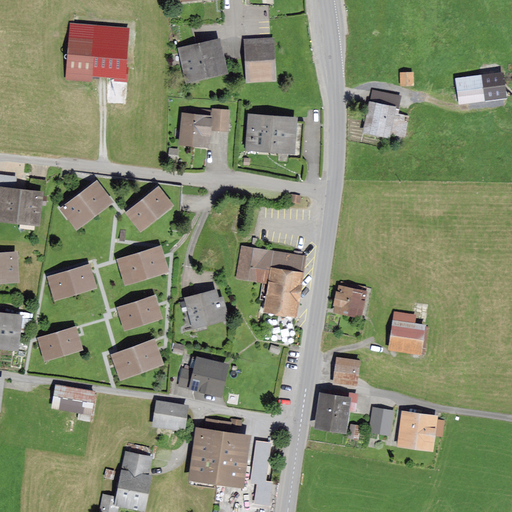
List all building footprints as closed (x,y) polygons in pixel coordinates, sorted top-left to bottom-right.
[(195,49),(190,27),(167,33),(172,54),(184,52),(190,76),(221,69),(218,52),(216,44),(195,49)] [(120,75),(123,44),(72,39),(68,77),(88,79),(89,70),(115,72),(114,75),(120,75)] [(272,77),(270,41),(248,43),(248,48),(250,78),(272,77)] [(401,73),(401,84),(412,85),(412,74),(401,73)] [(458,78),(461,103),(482,101),(482,98),(486,98),(483,78),(480,78),(479,75),(458,78)] [(400,97),(373,91),(367,122),(364,121),(363,125),(365,126),(365,127),(404,135),(407,117),(396,115),(400,97)] [(207,143),(209,125),(210,120),(214,120),(214,112),(214,111),(185,109),(182,140),(207,143)] [(214,120),(210,120),(209,125),(213,125),(213,127),(226,129),(228,112),(214,110),(214,111),(214,112),(214,120)] [(252,118),(250,146),(288,149),(290,149),(289,158),(301,159),(304,122),(252,118)] [(3,191),(0,216),(35,220),(38,195),(44,196),(46,181),(31,179),(29,194),(3,191)] [(108,201),(96,185),(70,205),(69,203),(64,207),(77,224),(108,201)] [(157,191),(130,212),(141,226),(168,204),(157,191)] [(271,211),(223,196),(208,243),(256,258),(271,211)] [(121,261),(127,280),(164,269),(158,250),(121,261)] [(296,311),(305,257),(275,252),(266,307),(296,311)] [(0,278),(14,277),(12,256),(0,257),(0,278)] [(86,268),(52,278),(57,295),(91,285),(86,268)] [(367,287),(341,282),(339,288),(338,288),(335,308),(358,313),(361,295),(365,296),(367,287)] [(215,303),(213,295),(204,297),(190,301),(196,323),(223,315),(220,302),(215,303)] [(121,309),(127,325),(158,315),(152,299),(121,309)] [(0,342),(13,344),(16,319),(0,317),(0,342)] [(418,354),(423,325),(395,320),(391,344),(391,347),(413,350),(413,353),(418,354)] [(42,339),(47,356),(78,347),(73,330),(42,339)] [(116,356),(122,375),(159,362),(152,343),(116,356)] [(218,391),(223,368),(209,364),(211,359),(202,357),(198,370),(193,368),(189,380),(195,381),(194,385),(218,391)] [(356,363),(340,360),(337,381),(354,383),(356,363)] [(89,420),(94,393),(58,387),(55,405),(80,409),(78,418),(89,420)] [(353,394),(336,392),(335,399),(329,398),(328,404),(323,403),(319,424),(342,427),(343,421),(348,422),(349,415),(344,414),(345,410),(353,411),(355,402),(352,402),(353,394)] [(185,407),(159,403),(156,426),(182,430),(185,407)] [(375,409),(371,430),(388,433),(392,412),(375,409)] [(442,431),(443,421),(406,416),(403,442),(431,445),(433,430),(442,431)] [(196,473),(238,479),(244,440),(227,438),(229,423),(207,420),(205,435),(201,434),(196,473)] [(349,437),(357,439),(359,426),(352,425),(349,437)] [(123,473),(118,499),(117,504),(140,509),(147,475),(150,458),(127,453),(124,471),(123,473)] [(257,463),(254,479),(263,480),(266,464),(257,463)] [(114,471),(107,470),(105,478),(113,479),(114,471)] [(114,511),(116,504),(117,504),(118,499),(105,497),(101,511),(114,511)]
